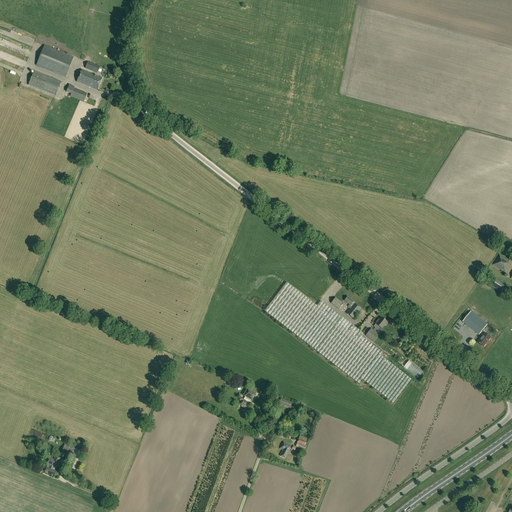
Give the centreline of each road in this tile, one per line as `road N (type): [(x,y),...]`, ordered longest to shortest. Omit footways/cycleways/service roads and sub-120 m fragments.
road 1 (unclassified): [(511,401),(152,119),(128,62),(138,0)]
road 2 (unclassified): [(511,415),(376,511)]
